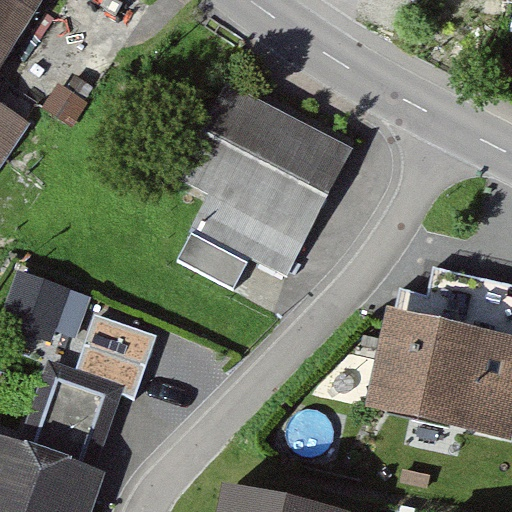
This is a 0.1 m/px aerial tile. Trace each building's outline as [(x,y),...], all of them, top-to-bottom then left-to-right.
[(0,79),(49,0),(0,0),(0,167),(32,117),(0,96),(0,79)] [(334,140),(231,86),(180,183),(211,200),(195,230),(290,280),(357,152),(334,140)] [(511,268),(447,256),(435,319),(399,312),(379,420),(511,444),(511,268)] [(83,294),(36,275),(15,326),(63,345),(83,294)] [(137,398),(156,336),(98,319),(79,381),(137,398)] [(44,450),(0,435),(0,511),(96,511),(110,471),(99,467),(120,402),(66,384),(44,450)]
